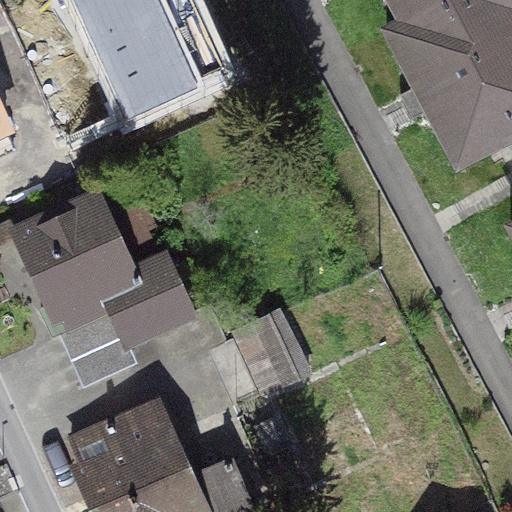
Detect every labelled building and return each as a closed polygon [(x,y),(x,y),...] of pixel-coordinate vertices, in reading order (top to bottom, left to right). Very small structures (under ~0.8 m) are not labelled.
[(159,0),(70,0),(125,122),(200,85),(159,0)] [(385,0),(399,25),(383,34),(420,104),(454,168),(511,136),(511,20),(501,0),(385,0)] [(0,156),(10,152),(0,129),(0,156)] [(127,343),(181,319),(159,268),(125,283),(90,204),(18,236),(53,315),(60,312),(67,327),(88,318),(93,330),(116,319),(127,343)] [(263,321),(230,335),(257,396),(294,380),(263,321)] [(69,438),(66,439),(81,472),(77,473),(94,511),(255,511),(233,462),(182,485),(161,439),(166,437),(152,404),(70,441),(69,438)]
